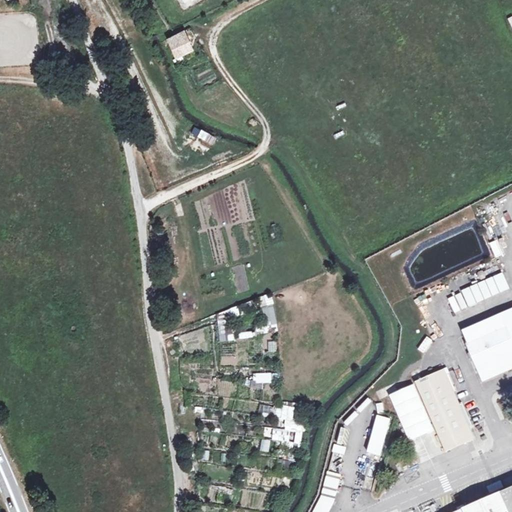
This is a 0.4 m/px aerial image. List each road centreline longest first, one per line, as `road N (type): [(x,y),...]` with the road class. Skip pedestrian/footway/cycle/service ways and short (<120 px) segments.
road 1 (unclassified): [(74,0),(124,131),(141,209),(182,511)]
road 2 (track): [(141,209),(261,150),(267,128),(222,68),(213,38),(224,19),(263,0)]
